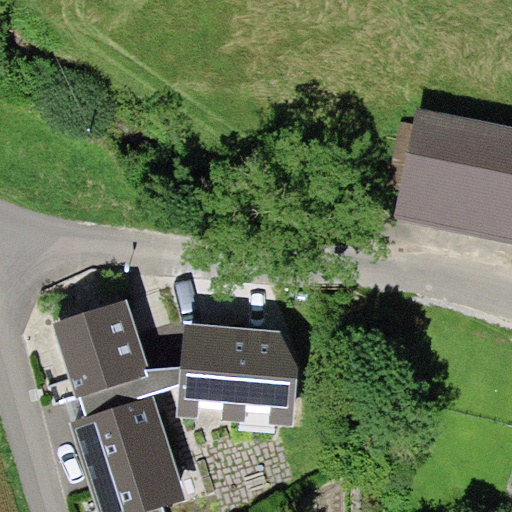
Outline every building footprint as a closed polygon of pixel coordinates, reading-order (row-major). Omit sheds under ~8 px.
[(511,126),(417,105),(392,216),(511,242),(511,126)] [(128,299),(53,323),(76,398),(80,397),(147,375),(145,369),(149,368),(128,299)] [(281,331),(184,323),(180,367),(179,386),(176,416),(292,426),(298,365),(281,331)] [(147,375),(80,397),(86,416),(152,394),(179,386),(180,367),(149,368),(145,369),(147,375)] [(86,416),(70,421),(99,511),(146,511),(162,507),(187,498),(152,394),(86,416)]
